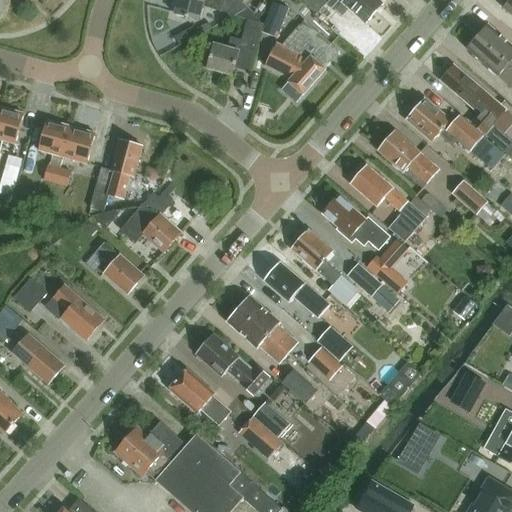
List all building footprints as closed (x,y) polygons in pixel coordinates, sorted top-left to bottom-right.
[(177,0),(174,14),(199,20),(203,7),(220,12),(226,13),(229,19),(246,10),(234,0),(177,0)] [(303,0),(319,14),(328,3),(324,0),(303,0)] [(367,23),(384,4),(379,0),(343,0),(341,2),(354,13),(355,12),(367,23)] [(274,2),(263,32),(280,38),(290,8),(274,2)] [(249,73),(263,25),(260,24),(261,21),(248,10),(235,16),(247,20),(240,41),(230,38),(227,48),(214,44),(207,69),(233,76),(235,69),(249,73)] [(339,53),(303,21),(281,47),(277,44),(265,66),(290,80),(288,82),(290,84),(286,87),(285,93),(292,100),(298,98),(301,94),(303,96),(327,70),(325,68),(339,53)] [(511,66),(511,46),(489,26),(478,37),(511,66)] [(194,28),(176,38),(180,46),(199,36),(194,28)] [(511,88),(511,66),(478,37),(477,39),(474,40),(471,44),(471,46),(468,49),(511,88)] [(505,111),(454,67),(452,69),(449,69),(444,74),(444,77),(442,80),(473,107),(476,104),(487,114),(485,117),(481,114),(473,123),(507,152),(508,151),(511,153),(511,139),(494,124),(505,111)] [(253,120),(264,123),(271,103),(261,99),(253,120)] [(479,159),(492,144),(460,116),(454,122),(440,110),(438,113),(425,101),(418,109),(414,109),(410,114),(411,117),(408,119),(433,141),(439,134),(453,146),(458,141),(479,159)] [(0,109),(0,153),(4,141),(16,144),(25,113),(1,107),(0,109)] [(48,120),(39,150),(54,154),(50,167),(60,170),(64,157),(72,126),(48,120)] [(72,126),(64,157),(87,164),(96,133),(72,126)] [(423,190),(440,171),(396,132),(394,135),(391,135),(387,140),(387,143),(379,151),(423,190)] [(119,140),(111,172),(101,169),(89,209),(104,213),(108,197),(124,201),(130,177),(134,178),(143,147),(119,140)] [(0,191),(0,193),(13,198),(17,183),(22,167),(8,163),(0,191)] [(386,199),(403,213),(389,229),(405,244),(428,218),(367,165),(351,184),(378,207),(386,199)] [(49,167),(45,181),(56,184),(60,170),(50,167),(49,167)] [(60,170),(56,184),(68,187),(72,173),(60,170)] [(452,193),(475,214),(486,201),(463,181),(452,193)] [(136,243),(144,234),(165,253),(182,234),(161,215),(168,206),(153,193),(121,230),(136,243)] [(422,202),(448,224),(451,220),(445,214),(448,211),(428,194),(422,202)] [(368,219),(367,221),(339,196),(323,214),(339,228),(336,231),(347,241),(351,237),(364,248),(369,243),(379,252),(391,238),(368,219)] [(93,217),(107,230),(121,214),(117,211),(93,217)] [(346,306),(359,291),(326,261),(334,252),(309,230),(293,249),(334,285),(329,291),(346,306)] [(381,259),(392,269),(408,251),(397,241),(381,259)] [(128,295),(144,277),(120,255),(119,256),(105,243),(96,253),(111,266),(104,273),(128,295)] [(262,264),(270,272),(280,262),(272,254),(262,264)] [(392,269),(381,259),(378,257),(368,268),(399,294),(408,283),(392,269)] [(331,306),(306,285),(280,263),(265,280),(290,302),(294,299),(319,320),(331,306)] [(349,275),(373,296),(383,284),(359,263),(349,275)] [(29,313),(47,295),(31,280),(13,298),(29,313)] [(373,296),(390,311),(400,299),(383,284),(373,296)] [(87,341),(104,321),(65,286),(54,298),(55,299),(46,308),(76,334),(78,332),(87,341)] [(238,310),(289,354),(298,344),(278,326),(280,323),(267,312),(266,313),(249,298),(238,310)] [(465,298),(455,311),(465,319),(475,306),(465,298)] [(24,320),(7,306),(0,313),(0,338),(6,343),(24,320)] [(493,325),(510,337),(511,334),(511,311),(506,308),(493,325)] [(280,364),(289,354),(238,310),(229,321),(245,336),(244,338),(257,349),(260,346),(280,364)] [(339,360),(352,345),(331,327),(318,342),(339,360)] [(48,384),(65,366),(29,333),(12,352),(48,384)] [(214,335),(205,345),(197,354),(223,377),(227,372),(254,397),(270,378),(258,368),(254,373),(238,359),(239,358),(214,335)] [(309,362),(331,381),(343,367),(321,348),(309,362)] [(220,426),(232,413),(213,396),(215,394),(186,369),(169,389),(198,414),(201,410),(220,426)] [(284,383),(309,404),(319,392),(294,371),(284,383)] [(468,374),(459,391),(476,401),(485,384),(468,374)] [(0,429),(5,434),(22,414),(10,403),(11,401),(0,391),(2,390),(0,388),(0,429)] [(254,415),(278,437),(289,424),(265,403),(254,415)] [(251,415),(238,430),(267,455),(280,439),(251,415)] [(194,511),(232,511),(243,500),(256,511),(288,511),(283,508),(282,510),(196,436),(187,446),(160,423),(152,433),(148,437),(138,428),(136,429),(134,427),(123,439),(125,442),(116,452),(143,476),(146,473),(181,503),(182,501),(194,511)] [(438,435),(421,425),(411,443),(428,453),(438,435)] [(511,434),(506,446),(492,438),(486,449),(500,457),(499,458),(511,465),(511,434)] [(334,472),(329,465),(320,471),(325,478),(334,472)] [(511,491),(489,478),(468,511),(510,511),(511,509),(511,491)] [(410,511),(416,503),(373,479),(356,508),(362,511),(410,511)] [(92,511),(80,501),(69,511),(67,511),(64,509),(61,511),(60,511),(59,511),(92,511)]
